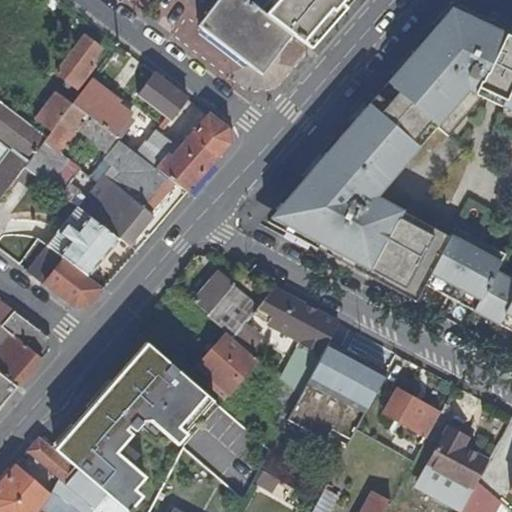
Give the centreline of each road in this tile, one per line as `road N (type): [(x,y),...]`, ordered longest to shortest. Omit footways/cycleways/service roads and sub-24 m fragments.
road 1 (residential): [(511,392),(277,271),(198,220)]
road 2 (residential): [(271,137),(89,0)]
road 3 (secondary): [(271,137),(395,0)]
road 4 (secondary): [(86,344),(198,220)]
road 5 (secondary): [(0,443),(86,344)]
